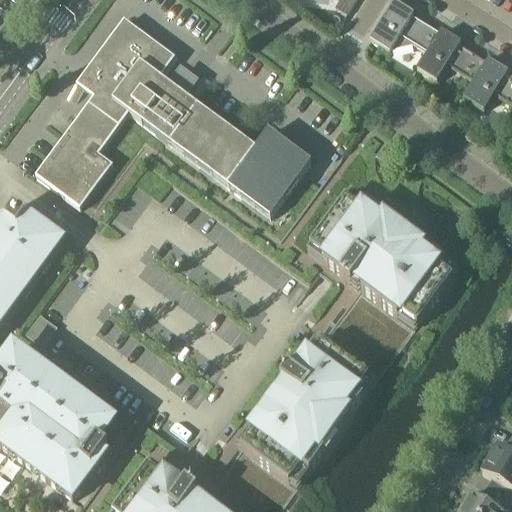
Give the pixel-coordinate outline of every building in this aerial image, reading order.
[(426,59),(439,38),(412,21),(413,19),(394,7),(370,46),(389,58),(399,42),(426,59)] [(333,25),(340,29),(344,21),(338,18),(333,25)] [(99,96),(73,131),(35,181),(79,214),(112,170),(98,160),(129,119),(270,224),(311,169),(268,137),(254,155),(161,84),(177,63),(124,23),(80,82),(99,96)] [(441,36),(439,38),(426,59),(416,75),(437,87),(446,72),(473,88),(486,67),(460,50),(461,48),(441,36)] [(488,65),(486,67),(473,88),(463,104),(483,116),(493,101),(511,112),(511,82),(506,79),(507,77),(488,65)] [(396,161),(382,150),(374,160),(389,171),(396,161)] [(240,453),(228,469),(227,471),(215,488),(207,499),(203,505),(196,500),(197,498),(186,490),(184,491),(177,485),(150,466),(115,511),(280,511),(283,509),(285,507),(295,493),(296,494),(298,492),(299,490),(311,474),(321,460),(350,421),(373,389),(375,388),(376,386),(376,385),(388,370),(390,367),(401,351),(403,349),(414,334),(458,274),(439,260),(423,249),(385,220),(369,209),(350,195),(306,255),(337,278),(339,279),(340,280),(339,282),(350,290),(352,289),(359,294),(346,311),(334,327),(321,346),(318,344),(293,379),(290,376),(288,375),(280,387),(282,388),(284,390),(240,453)] [(0,327),(53,256),(59,247),(48,238),(48,237),(32,226),(31,227),(26,223),(26,221),(14,212),(14,213),(13,213),(17,216),(9,227),(5,225),(4,225),(5,226),(0,233),(0,327)] [(0,451),(72,505),(94,476),(96,478),(105,466),(102,464),(122,438),(112,430),(112,429),(14,357),(0,375),(0,451)] [(511,459),(497,451),(481,479),(507,494),(502,504),(511,509),(511,459)] [(462,511),(511,511),(511,509),(502,504),(496,511),(493,511),(470,498),(462,511)]
